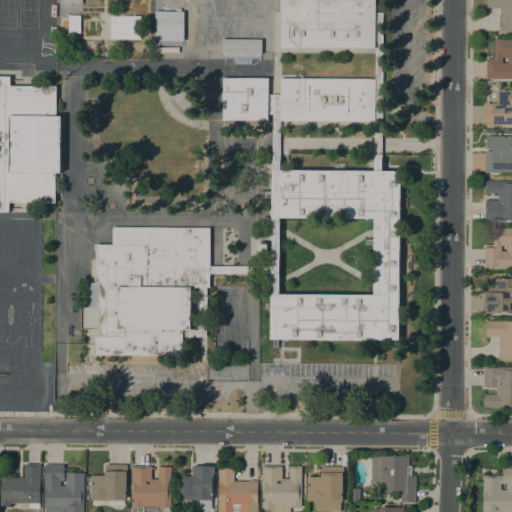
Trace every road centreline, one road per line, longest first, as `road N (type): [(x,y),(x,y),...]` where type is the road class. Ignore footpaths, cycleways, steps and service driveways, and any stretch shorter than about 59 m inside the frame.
road 1 (residential): [(446,511),(452,0)]
road 2 (tertiary): [(511,432),(59,430)]
